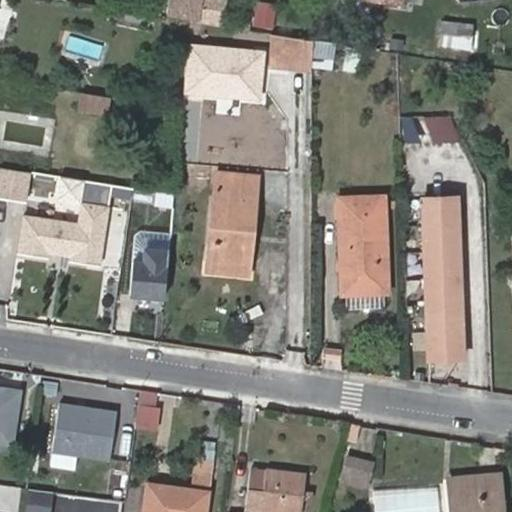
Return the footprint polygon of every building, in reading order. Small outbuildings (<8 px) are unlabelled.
[(188,19),(222,24),(226,3),(204,0),(170,0),(168,16),(188,19)] [(418,26),(416,45),(469,51),(473,23),(442,19),(441,28),(418,26)] [(311,63),(311,38),(269,32),(269,70),(312,69),(311,64),(311,63)] [(332,42),(311,38),(311,63),(311,64),(332,64),(332,42)] [(264,50),(187,44),(183,95),(260,102),(264,50)] [(346,46),(342,67),(360,70),(363,48),(346,46)] [(113,84),(111,97),(126,99),(128,87),(113,84)] [(491,139),(511,137),(511,84),(488,85),(491,139)] [(108,116),(111,97),(81,91),(78,112),(108,116)] [(453,112),(425,116),(429,143),(456,139),(453,112)] [(420,140),(414,114),(400,117),(406,144),(420,140)] [(0,166),(0,198),(28,201),(31,170),(0,166)] [(246,229),(251,230),(256,178),(217,175),(208,263),(242,265),(246,229)] [(432,356),(465,355),(458,194),(425,196),(432,356)] [(342,293),(346,293),(384,292),(388,292),(384,196),(338,197),(342,293)] [(23,213),(19,251),(49,255),(49,250),(71,253),(71,258),(101,261),(108,202),(81,199),(78,220),(23,213)] [(246,274),(251,230),(246,229),(242,265),(208,263),(207,270),(246,274)] [(132,295),(164,298),(169,246),(136,244),(132,295)] [(384,292),(346,293),(347,308),(385,307),(384,292)] [(18,392),(0,390),(0,444),(12,446),(18,392)] [(135,427),(157,429),(161,392),(139,390),(135,427)] [(51,451),(109,461),(118,410),(60,400),(51,451)] [(373,463),(344,455),(337,483),(365,490),(373,463)] [(276,511),(301,511),(306,475),(251,469),(246,509),(276,511)] [(195,473),(192,489),(209,491),(210,475),(195,473)] [(451,490),(452,511),(502,511),(499,475),(480,477),(480,486),(451,490)] [(450,481),(451,490),(480,486),(480,477),(450,481)] [(205,511),(209,491),(192,489),(148,484),(144,511),(205,511)] [(0,510),(18,511),(20,487),(0,485),(0,510)] [(24,488),(21,511),(50,511),(52,490),(24,488)] [(417,500),(380,503),(380,511),(430,511),(429,491),(416,492),(417,500)]
